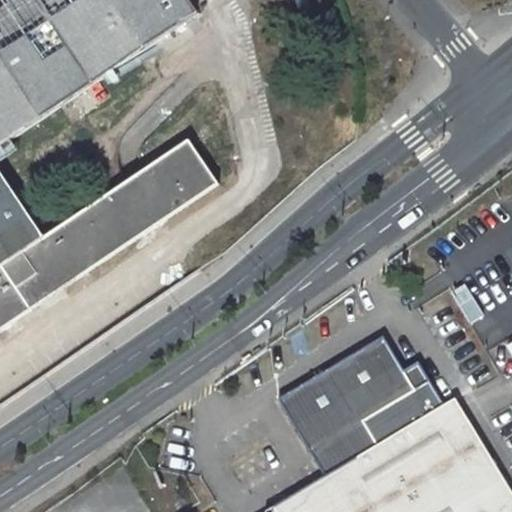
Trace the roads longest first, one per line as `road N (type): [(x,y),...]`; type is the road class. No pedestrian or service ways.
road 1 (secondary): [(0,492),(260,314),(511,110)]
road 2 (unclassified): [(412,0),(511,107)]
